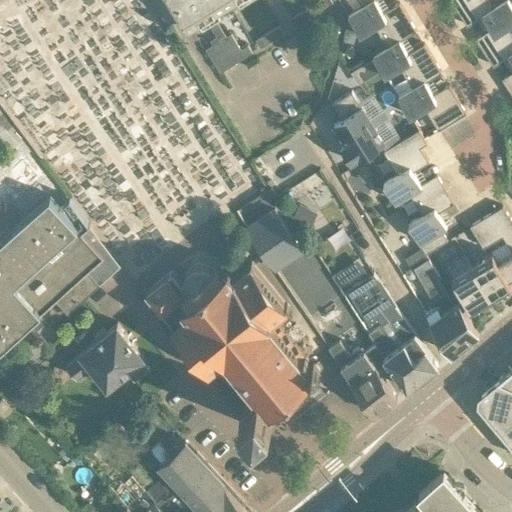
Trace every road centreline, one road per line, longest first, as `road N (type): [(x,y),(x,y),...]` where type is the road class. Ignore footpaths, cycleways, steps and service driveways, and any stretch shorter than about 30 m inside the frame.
road 1 (residential): [(419,0),(478,96),(484,169)]
road 2 (secondary): [(292,511),(430,397)]
